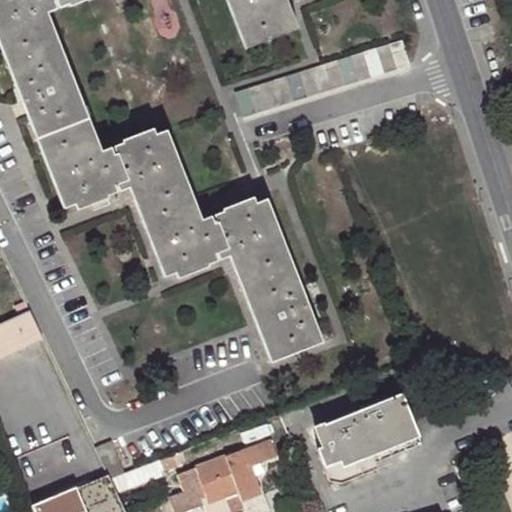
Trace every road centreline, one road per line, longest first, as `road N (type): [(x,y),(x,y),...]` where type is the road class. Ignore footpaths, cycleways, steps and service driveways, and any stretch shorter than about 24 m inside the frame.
road 1 (residential): [(0,198),(109,409),(148,419),(255,373)]
road 2 (unclassified): [(440,0),(511,214)]
road 3 (unclassified): [(511,416),(441,445),(388,511)]
